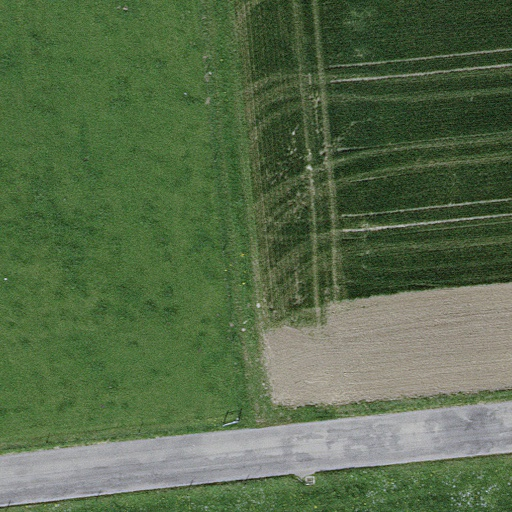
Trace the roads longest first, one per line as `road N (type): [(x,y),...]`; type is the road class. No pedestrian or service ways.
road 1 (unclassified): [(511,427),(0,473)]
road 2 (track): [(218,0),(258,450)]
